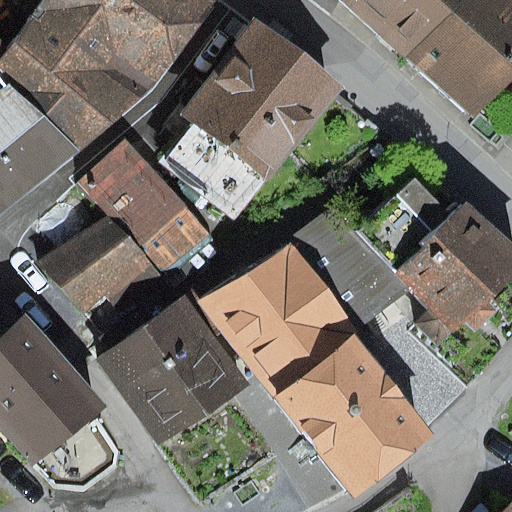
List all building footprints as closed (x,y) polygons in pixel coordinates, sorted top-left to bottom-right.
[(219,0),(41,0),(39,3),(156,84),(220,0),(219,0)] [(318,0),(316,4),(387,59),(434,0),(318,0)] [(511,8),(501,0),(434,0),(387,59),(463,121),(511,60),(511,8)] [(511,0),(501,0),(511,8),(511,0)] [(156,84),(39,3),(9,47),(0,60),(0,75),(81,151),(156,84)] [(343,88),(257,22),(183,117),(191,123),(159,164),(236,224),(343,88)] [(0,60),(9,47),(0,33),(0,60)] [(0,217),(81,151),(0,75),(0,217)] [(216,239),(128,141),(80,185),(110,220),(115,218),(172,278),(216,239)] [(417,178),(359,233),(396,272),(454,217),(417,178)] [(511,275),(511,245),(470,202),(454,217),(396,272),(412,289),(430,308),(413,324),(438,350),(467,322),(476,331),(496,312),(486,301),(511,275)] [(337,205),(290,242),(357,330),(412,289),(396,272),(359,233),(337,205)] [(165,276),(110,220),(43,266),(84,316),(108,297),(117,308),(165,276)] [(290,242),(201,300),(274,400),(357,498),(436,436),(357,330),(290,242)] [(12,309),(0,295),(0,428),(27,459),(94,399),(12,309)] [(251,386),(187,298),(97,359),(159,446),(251,386)] [(511,511),(511,494),(493,511),(511,511)]
